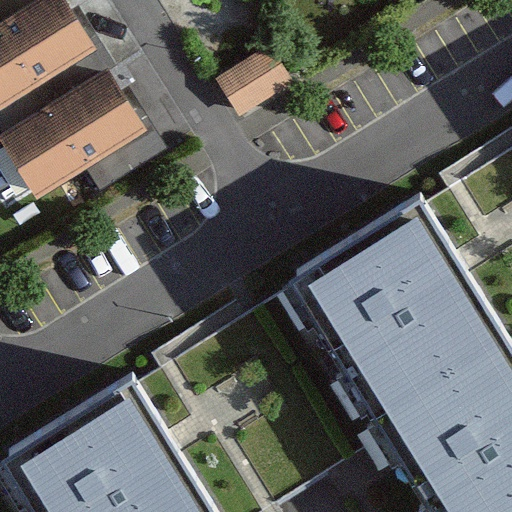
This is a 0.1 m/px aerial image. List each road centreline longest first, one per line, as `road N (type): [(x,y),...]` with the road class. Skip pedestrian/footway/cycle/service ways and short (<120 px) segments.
road 1 (residential): [(0,399),(274,223)]
road 2 (residential): [(274,223),(511,70)]
road 3 (residential): [(274,223),(133,0)]
